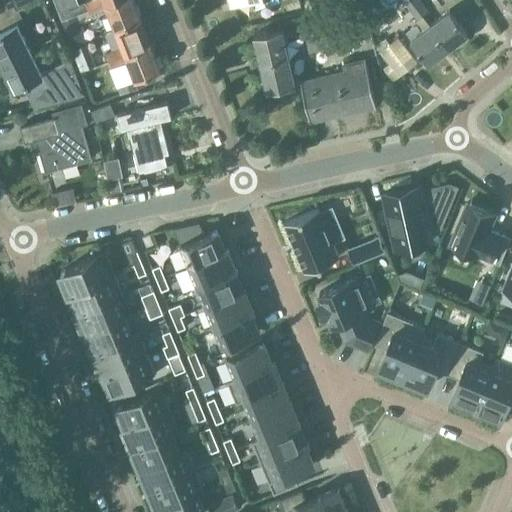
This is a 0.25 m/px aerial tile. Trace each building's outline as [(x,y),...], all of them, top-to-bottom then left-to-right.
[(0,0),(0,20),(17,12),(16,10),(37,0),(5,0),(4,0),(0,0)] [(62,21),(66,32),(82,26),(81,23),(108,13),(115,30),(141,20),(132,0),(116,0),(88,11),(82,13),(62,21)] [(79,6),(79,7),(82,13),(88,11),(116,0),(94,0),(85,4),(79,6)] [(401,0),(409,9),(421,0),(420,0),(401,0)] [(421,0),(409,9),(417,19),(428,11),(421,0)] [(79,6),(59,14),(62,21),(82,13),(79,7),(79,6)] [(449,10),(430,25),(448,49),(468,34),(449,10)] [(0,62),(1,65),(30,51),(18,26),(23,23),(17,12),(0,20),(0,62)] [(141,20),(115,30),(122,48),(105,54),(108,62),(151,45),(141,20)] [(448,49),(430,25),(410,41),(429,65),(448,49)] [(260,64),(288,57),(281,29),(253,36),(260,64)] [(309,52),(324,48),(349,42),(346,30),(306,39),(309,52)] [(398,37),(379,52),(393,70),(387,75),(392,82),(417,63),(398,37)] [(50,38),(35,43),(39,54),(54,48),(50,38)] [(135,89),(155,81),(152,75),(161,71),(151,45),(108,62),(111,69),(128,63),(135,81),(133,82),(135,89)] [(1,65),(6,75),(2,76),(10,92),(14,90),(24,85),(30,97),(53,85),(47,73),(42,75),(30,51),(1,65)] [(288,57),(260,64),(267,92),(295,85),(288,57)] [(343,63),(345,71),(300,82),(310,122),(376,107),(365,58),(343,63)] [(53,85),(30,97),(36,109),(61,102),(84,95),(77,77),(55,87),(53,85)] [(132,90),(129,83),(118,88),(121,94),(121,95),(132,90)] [(168,102),(133,111),(117,115),(121,131),(128,129),(135,157),(139,173),(168,166),(165,156),(170,155),(164,131),(161,132),(159,121),(172,118),(168,102)] [(54,118),(24,126),(21,127),(26,143),(39,139),(42,149),(39,150),(46,173),(91,160),(82,127),(88,125),(82,104),(52,113),(54,118)] [(115,117),(110,104),(90,112),(95,124),(115,117)] [(122,189),(119,176),(109,179),(112,192),(122,189)] [(431,236),(431,234),(440,233),(459,186),(450,183),(436,186),(429,201),(417,204),(413,187),(383,194),(395,244),(431,236)] [(489,230),(495,214),(467,203),(450,244),(478,256),(479,254),(492,259),(502,235),(489,230)] [(339,257),(332,241),(341,238),(334,222),(326,225),(319,208),(285,223),(305,271),(339,257)] [(225,251),(216,230),(179,245),(188,266),(225,251)] [(500,263),(510,239),(502,235),(492,259),(500,263)] [(379,236),(349,249),(354,262),(356,261),(357,263),(385,251),(379,236)] [(142,262),(137,251),(129,254),(134,265),(142,262)] [(233,271),(225,251),(188,266),(196,286),(233,271)] [(114,273),(105,252),(61,270),(70,291),(114,273)] [(146,273),(142,262),(134,265),(138,276),(146,273)] [(511,264),(502,290),(511,293),(511,264)] [(157,279),(164,276),(160,265),(152,268),(157,279)] [(241,291),(233,271),(196,286),(204,306),(241,291)] [(122,293),(114,273),(70,291),(78,311),(122,293)] [(164,276),(157,279),(161,291),(169,287),(164,276)] [(371,307),(358,276),(319,292),(322,299),(318,301),(323,315),(328,313),(332,323),(339,320),(341,324),(339,325),(345,340),(367,349),(378,322),(369,317),(367,314),(365,314),(364,310),(371,307)] [(158,302),(153,291),(146,294),(150,305),(158,302)] [(250,311),(241,291),(204,306),(212,326),(250,311)] [(123,316),(116,297),(122,294),(122,293),(78,311),(86,331),(123,316)] [(470,299),(468,304),(480,310),(482,304),(470,299)] [(163,313),(158,302),(150,305),(155,316),(163,313)] [(168,308),(173,319),(181,316),(185,314),(180,303),(168,308)] [(258,332),(250,311),(212,326),(221,347),(258,332)] [(378,368),(403,378),(420,335),(421,336),(424,327),(387,311),(377,337),(389,342),(378,368)] [(131,335),(123,316),(86,331),(95,351),(138,333),(138,332),(131,335)] [(181,316),(173,319),(178,330),(185,327),(181,316)] [(174,342),(170,331),(162,334),(167,345),(174,342)] [(403,378),(427,388),(437,362),(450,367),(460,342),(437,332),(434,341),(421,336),(420,335),(403,378)] [(147,353),(138,333),(95,351),(103,371),(147,353)] [(163,346),(168,358),(179,353),(174,342),(167,345),(163,346)] [(462,372),(451,398),(475,408),(493,366),(492,365),(480,360),(483,351),(460,342),(450,367),(462,372)] [(226,358),(234,378),(234,379),(271,364),(263,343),(226,358)] [(195,351),(187,354),(192,366),(200,363),(195,351)] [(112,392),(155,374),(147,353),(103,371),(112,392)] [(475,408),(500,418),(510,392),(511,393),(511,363),(496,357),(492,365),(493,366),(475,408)] [(200,363),(192,366),(197,377),(204,374),(200,363)] [(236,403),(243,400),(243,399),(280,384),(271,364),(234,379),(234,378),(227,381),(236,403)] [(243,399),(243,400),(251,419),(288,404),(280,384),(243,399)] [(198,398),(193,387),(186,390),(190,401),(198,398)] [(170,410),(161,389),(118,407),(126,428),(170,410)] [(214,397),(207,401),(211,412),(219,409),(214,397)] [(202,409),(198,398),(190,401),(195,413),(202,409)] [(288,404),(251,419),(259,438),(259,439),(296,424),(288,404)] [(219,409),(211,412),(216,423),(223,420),(219,409)] [(126,428),(135,448),(172,432),(172,433),(179,430),(170,410),(126,428)] [(252,441),(261,462),(304,443),(296,424),(259,439),(259,438),(252,441)] [(214,438),(210,427),(202,430),(207,441),(214,438)] [(135,448),(143,468),(180,452),(179,452),(172,433),(172,432),(135,448)] [(231,437),(223,441),(228,452),(235,449),(231,437)] [(219,449),(214,438),(207,441),(211,452),(219,449)] [(304,443),(261,462),(274,493),(298,483),(293,472),(313,464),(304,444),(304,443)] [(143,468),(151,488),(195,470),(186,449),(179,452),(180,452),(143,468)] [(235,449),(228,452),(232,463),(240,460),(235,449)] [(231,478),(226,467),(219,470),(223,481),(231,478)] [(151,488),(159,508),(196,492),(197,493),(203,490),(195,470),(151,488)] [(235,489),(231,478),(223,481),(228,492),(235,489)] [(279,499),(284,511),(341,511),(343,511),(334,490),(306,501),(301,490),(279,499)] [(204,511),(197,493),(196,492),(159,508),(161,511),(204,511)] [(211,511),(228,511),(238,508),(233,495),(209,505),(211,511)]
